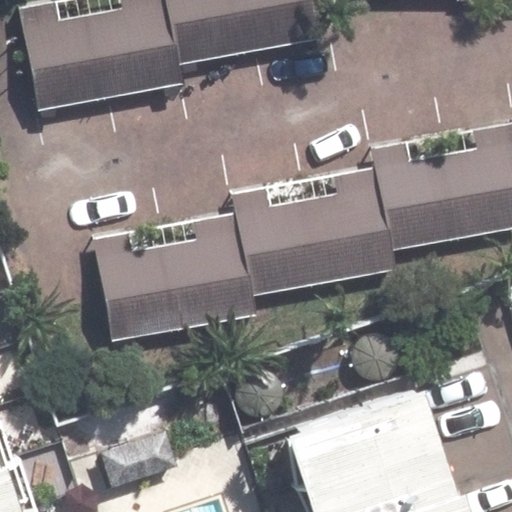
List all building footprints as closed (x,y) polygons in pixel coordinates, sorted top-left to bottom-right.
[(172,77),(169,55),(159,0),(23,0),(13,2),(30,101),(172,77)] [(159,0),(169,55),(314,29),(308,0),(159,0)] [(398,136),(364,143),(368,161),(384,244),(511,219),(511,147),(506,116),(467,122),(471,140),(401,154),(398,136)] [(224,189),(227,208),(224,208),(239,290),(387,262),(384,244),(368,161),(326,169),(330,188),(258,202),(255,182),(224,189)] [(185,217),(189,234),(124,247),(120,226),(85,233),(105,332),(242,306),(239,290),(224,208),(185,217)] [(394,371),(262,416),(279,467),(411,422),(394,371)] [(170,420),(98,446),(112,485),(184,459),(170,420)] [(411,422),(279,467),(294,511),(323,511),(430,475),(411,422)] [(430,475),(323,511),(448,511),(436,474),(430,475)]
